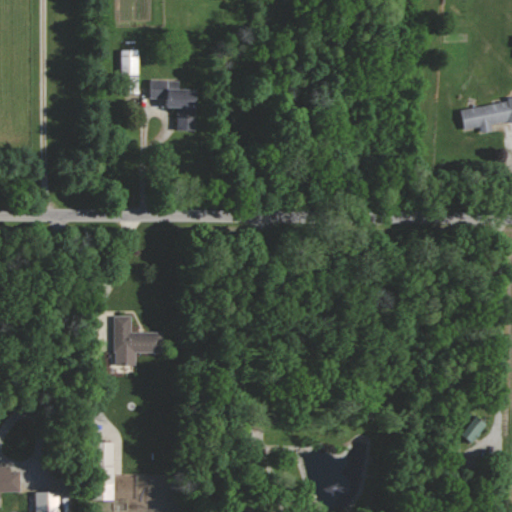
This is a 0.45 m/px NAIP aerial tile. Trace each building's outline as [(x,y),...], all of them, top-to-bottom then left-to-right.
[(140,50),(122,50),(123,76),(140,75),(140,50)] [(179,130),(198,130),(198,90),(180,89),(180,80),(151,80),(150,98),(166,98),(166,107),(179,107),(179,130)] [(115,315),(115,364),(137,364),(137,351),(164,352),(164,331),(133,331),(133,315),(115,315)] [(468,446),(478,424),(461,416),(451,438),(468,446)] [(115,441),(106,441),(105,462),(115,462),(115,441)] [(0,465),(0,497),(2,498),(2,491),(22,490),(22,471),(12,471),(12,465),(0,465)] [(37,491),(37,511),(60,511),(60,490),(37,491)]
